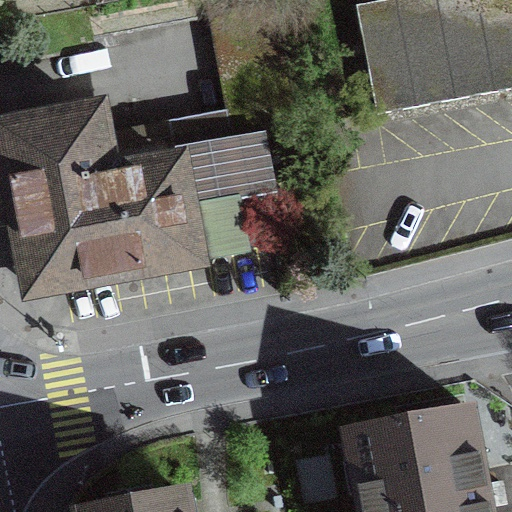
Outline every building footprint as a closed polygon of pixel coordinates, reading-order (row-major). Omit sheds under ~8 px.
[(377,113),(511,88),(511,0),(380,0),(357,4),(377,113)] [(275,4),(211,16),(234,136),(264,130),(265,135),(298,129),(275,4)] [(264,130),(234,136),(174,147),(172,133),(104,146),(102,133),(98,112),(3,130),(31,279),(44,276),(55,274),(57,284),(244,249),(235,203),(248,201),(276,195),(265,135),(264,130)] [(484,511),(482,497),(466,410),(350,431),(364,511),(484,511)] [(180,511),(177,493),(79,511),(180,511)]
